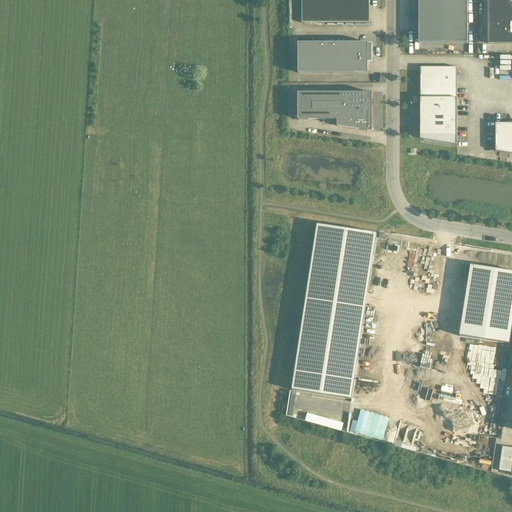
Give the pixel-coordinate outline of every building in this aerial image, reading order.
[(302,0),(302,23),(303,23),(370,23),(369,0),(302,0)] [(419,0),(419,44),(468,43),(467,0),(419,0)] [(511,0),(488,0),(488,44),(511,44),(511,0)] [(299,43),(299,73),(368,73),(368,63),(371,62),(371,44),(368,44),(368,43),(299,43)] [(421,67),(421,70),(421,117),(424,117),(424,140),(457,145),(457,67),(421,67)] [(372,132),(372,93),(298,93),(298,120),(337,120),(337,126),(371,132),(372,132)] [(511,153),(511,123),(496,123),(496,151),(511,153)] [(377,234),(318,225),(292,391),(352,400),(377,234)] [(464,276),(454,336),(504,343),(511,293),(511,271),(461,263),(459,276),(464,276)] [(360,410),(355,434),(383,441),(389,416),(360,410)] [(511,473),(511,472),(511,448),(503,446),(499,471),(511,473)]
